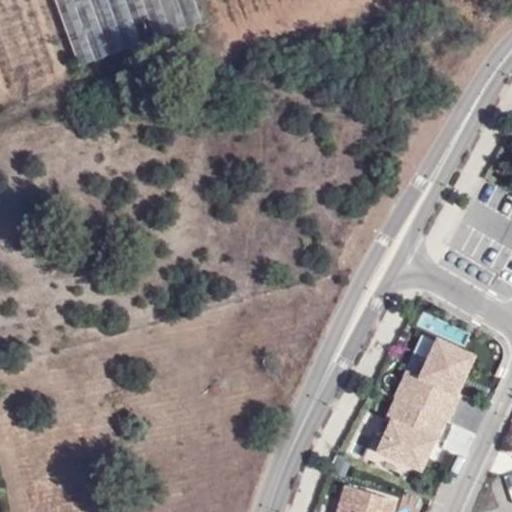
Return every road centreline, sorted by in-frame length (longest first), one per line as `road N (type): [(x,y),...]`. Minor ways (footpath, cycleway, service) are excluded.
road 1 (residential): [(493,76),(444,136),(372,258),(299,426)]
road 2 (residential): [(400,256),(493,76)]
road 3 (residential): [(299,426),(400,256)]
road 4 (residential): [(511,383),(454,511)]
road 5 (residential): [(400,256),(511,319)]
